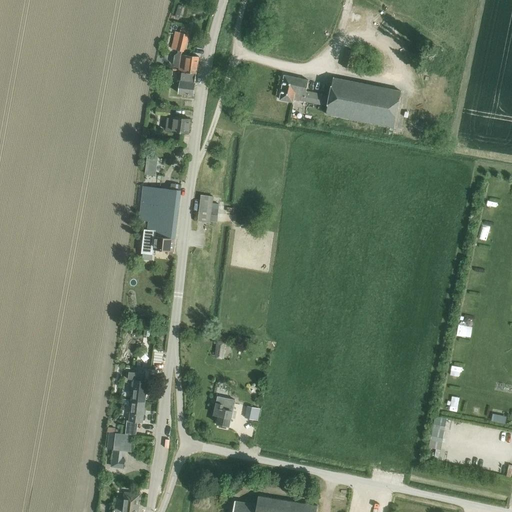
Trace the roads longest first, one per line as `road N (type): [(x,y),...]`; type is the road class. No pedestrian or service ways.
road 1 (unclassified): [(171,352),(206,59),(224,0)]
road 2 (unclassified): [(502,511),(185,444)]
road 3 (unclassified): [(150,511),(171,352)]
